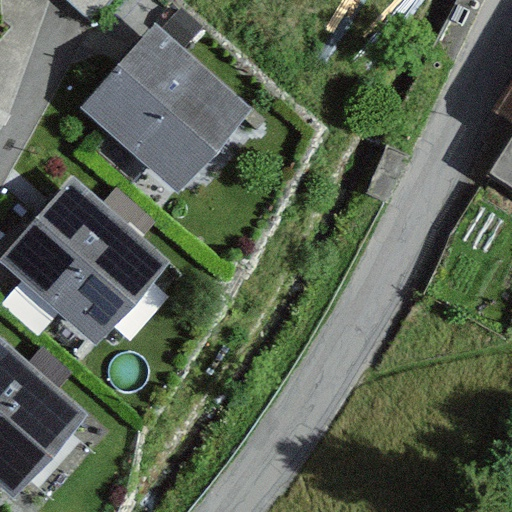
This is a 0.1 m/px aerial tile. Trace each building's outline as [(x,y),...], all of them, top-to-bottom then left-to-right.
[(66,0),(92,23),(112,0),(66,0)] [(156,40),(96,107),(175,177),(234,110),(156,40)] [(511,133),(487,172),(511,188),(511,133)] [(74,193),(14,259),(93,329),(152,262),(74,193)] [(0,353),(0,471),(11,481),(70,415),(0,353)]
